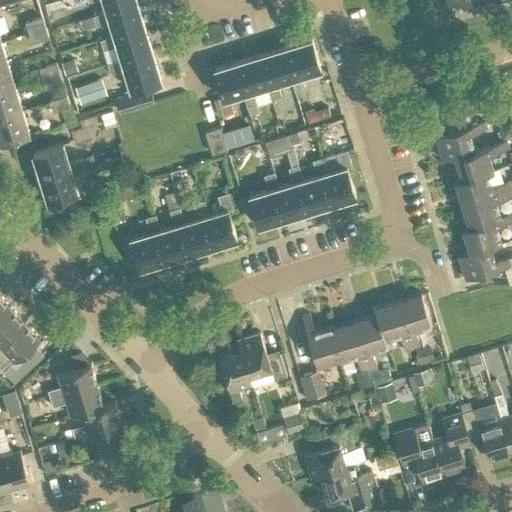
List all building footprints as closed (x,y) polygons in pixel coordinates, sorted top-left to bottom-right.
[(88,0),(103,0),(106,10),(108,15),(138,6),(135,0),(87,0),(88,0)] [(109,20),(114,34),(115,40),(145,30),(138,6),(108,15),(106,10),(92,14),(95,25),(109,20)] [(92,14),(82,17),(84,25),(85,28),(95,25),(92,14)] [(25,20),(28,30),(45,25),(42,15),(33,17),(33,18),(25,20)] [(45,25),(28,30),(31,41),(48,36),(45,25)] [(117,44),(121,59),(123,64),(152,55),(145,30),(115,40),(114,34),(100,39),(103,48),(117,44)] [(311,37),(287,45),(296,74),(291,75),(295,90),(306,87),(301,72),(320,66),(311,37)] [(287,45),(262,52),(272,81),(266,83),(271,98),(282,95),(277,80),(291,75),(296,74),(287,45)] [(262,52),(238,60),(247,89),(243,90),(247,105),(257,102),(253,87),(266,83),(272,81),(262,52)] [(123,64),(121,59),(107,63),(110,73),(124,68),(130,88),(160,79),(152,55),(123,64)] [(74,56),(61,60),(65,73),(78,69),(74,56)] [(39,65),(42,75),(59,70),(56,60),(39,65)] [(228,94),(243,90),(247,89),(238,60),(214,67),(222,95),(218,96),(223,112),(233,109),(228,94)] [(0,63),(0,89),(14,85),(7,62),(0,63)] [(39,65),(30,68),(33,78),(42,75),(39,65)] [(59,70),(42,75),(45,87),(62,82),(59,70)] [(86,81),(75,84),(81,101),(91,98),(86,81)] [(0,89),(0,114),(22,108),(14,85),(0,89)] [(119,110),(150,100),(147,88),(116,97),(119,110)] [(52,110),(70,105),(66,93),(49,98),(52,110)] [(506,118),(499,94),(498,93),(486,97),(487,98),(493,120),(494,123),(501,121),(506,119),(506,118)] [(255,103),(247,105),(250,113),(260,110),(257,102),(255,103)] [(313,106),(305,108),(308,120),(319,117),(317,108),(313,106)] [(22,108),(0,114),(0,139),(29,131),(22,108)] [(112,109),(101,112),(106,127),(117,123),(112,109)] [(447,131),(465,125),(462,113),(443,119),(447,131)] [(442,159),(453,155),(474,149),(474,148),(469,133),(486,128),(483,119),(465,125),(435,134),(442,159)] [(249,121),(222,129),(227,145),(254,137),(249,121)] [(211,152),(227,148),(220,124),(205,129),(211,152)] [(297,130),(289,132),(290,134),(293,143),(300,140),(297,131),(297,130)] [(287,132),(280,135),(281,137),(284,148),(292,146),(288,134),(287,132)] [(453,155),(460,177),(486,169),(486,170),(493,168),(488,153),(508,147),(505,138),(474,148),(474,149),(453,155)] [(32,150),(40,175),(70,165),(71,170),(86,166),(85,163),(83,156),(68,161),(62,141),(32,150)] [(322,171),(332,201),(356,193),(347,164),(351,163),(346,148),(336,151),(340,165),(326,170),(322,171)] [(92,153),(83,156),(85,163),(95,160),(92,153)] [(316,173),(302,177),(298,178),(307,208),(332,201),(322,171),(326,170),(322,155),(312,158),(316,173)] [(292,180),(278,185),(273,186),(283,216),(307,208),(298,178),(302,177),(298,163),(288,166),(292,180)] [(70,165),(40,175),(48,200),(76,191),(77,195),(91,191),(93,190),(90,180),(76,185),(71,170),(70,165)] [(454,179),(461,203),(510,188),(507,180),(491,185),(486,170),(486,169),(460,177),(454,179)] [(273,186),(278,185),(273,170),(264,173),(268,188),(249,193),(258,223),(283,216),(273,186)] [(93,190),(91,191),(95,203),(107,199),(103,187),(93,190)] [(461,203),(468,225),(500,215),(496,201),(511,195),(511,194),(510,188),(461,203)] [(203,214),(212,244),(237,236),(228,208),(233,207),(228,191),(218,194),(222,208),(208,213),(203,214)] [(177,198),(167,201),(169,208),(179,205),(177,198)] [(184,220),(179,221),(188,251),(212,244),(203,214),(208,213),(204,198),(194,201),(198,215),(184,220)] [(164,259),(188,251),(179,221),(184,220),(179,205),(169,208),(174,223),(160,227),(154,229),(164,259)] [(154,229),(160,227),(155,213),(146,216),(150,230),(130,236),(139,266),(164,259),(154,229)] [(461,227),(469,250),(489,244),(489,245),(501,241),(496,225),(511,220),(511,219),(510,213),(500,216),(500,215),(468,225),(461,227)] [(489,244),(469,250),(457,254),(465,277),(511,262),(511,261),(510,255),(494,260),(489,245),(489,244)] [(397,298),(412,347),(420,344),(415,327),(430,323),(420,291),(397,298)] [(0,312),(10,304),(0,293),(0,312)] [(374,305),(376,311),(383,337),(384,336),(399,332),(404,349),(412,347),(397,298),(374,305)] [(0,342),(25,320),(10,304),(0,312),(0,342)] [(340,355),(331,325),(330,323),(314,328),(309,311),(301,314),(316,362),(339,355),(340,355)] [(376,311),(353,318),(368,367),(376,364),(371,348),(386,343),(384,336),(383,337),(376,311)] [(340,355),(339,355),(339,357),(355,353),(360,369),(368,367),(353,318),(331,325),(340,355)] [(25,320),(0,342),(0,344),(8,353),(0,359),(0,365),(3,369),(39,336),(25,320)] [(237,337),(240,346),(241,346),(249,372),(271,365),(275,378),(287,374),(280,351),(268,355),(260,330),(237,337)] [(44,353),(33,342),(11,363),(13,365),(20,373),(21,374),(44,353)] [(416,346),(421,361),(434,357),(429,342),(416,346)] [(476,346),(477,363),(502,361),(501,344),(476,346)] [(241,346),(240,346),(218,353),(233,400),(242,397),(238,386),(252,382),(249,372),(241,346)] [(80,349),(70,352),(70,354),(74,366),(91,361),(80,349)] [(47,388),(50,396),(97,381),(91,361),(74,366),(57,371),(61,384),(47,388)] [(430,364),(412,370),(416,383),(434,377),(430,365),(430,364)] [(319,368),(299,374),(306,397),(326,391),(319,368)] [(356,374),(359,385),(372,382),(368,370),(356,374)] [(511,412),(509,413),(502,390),(495,377),(490,378),(498,404),(511,450),(511,449),(511,412)] [(376,384),(381,400),(396,396),(391,379),(376,384)] [(70,413),(82,410),(81,409),(103,402),(97,381),(50,396),(53,404),(66,400),(70,413)] [(14,390),(2,393),(6,403),(17,400),(14,390)] [(72,426),(74,434),(121,420),(115,398),(103,402),(81,409),(82,410),(85,421),(72,426)] [(469,399),(460,402),(462,410),(472,407),(469,399)] [(472,407),(462,410),(470,434),(481,430),(489,457),(511,450),(498,404),(486,407),(485,403),(474,406),(472,407)] [(300,409),(283,414),(287,430),(304,425),(300,409)] [(448,432),(433,436),(444,471),(466,464),(460,446),(472,442),(470,434),(462,410),(442,416),(448,432)] [(121,420),(74,434),(77,442),(90,438),(94,451),(128,441),(121,420)] [(282,420),(256,429),(259,440),(286,432),(282,420)] [(444,471),(433,436),(428,421),(415,425),(415,424),(394,431),(404,464),(416,460),(422,478),(444,471)] [(329,444),(304,452),(311,475),(321,472),(321,471),(347,463),(346,463),(356,460),(365,457),(361,443),(355,445),(353,438),(349,425),(326,432),(329,444)] [(56,440),(59,453),(74,449),(71,436),(56,440)] [(0,448),(0,455),(10,487),(31,481),(20,447),(12,450),(11,445),(0,448)] [(395,448),(381,452),(385,466),(390,464),(392,471),(401,468),(395,448)] [(0,489),(10,487),(0,455),(0,489)] [(42,460),(45,472),(61,467),(58,456),(42,460)] [(321,471),(321,472),(327,493),(346,488),(352,508),(381,499),(372,468),(360,471),(356,460),(346,463),(347,463),(321,471)]
